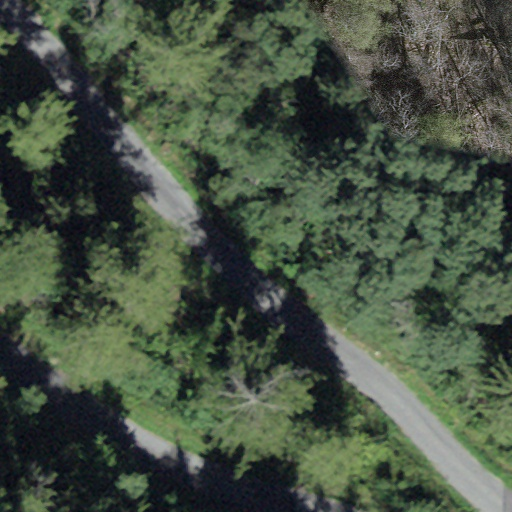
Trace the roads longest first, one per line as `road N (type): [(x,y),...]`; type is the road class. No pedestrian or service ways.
road 1 (track): [(511,505),(481,487),(0,21)]
road 2 (track): [(0,345),(86,412),(201,475),(330,511)]
